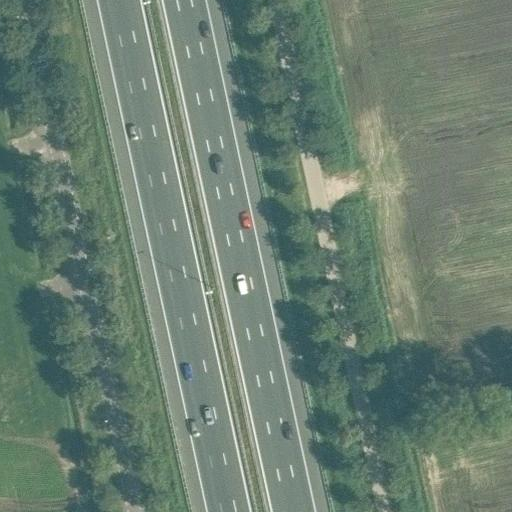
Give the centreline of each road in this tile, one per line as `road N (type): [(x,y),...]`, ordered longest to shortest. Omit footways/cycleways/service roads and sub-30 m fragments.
road 1 (motorway): [(119,0),(229,511)]
road 2 (tertiary): [(135,511),(25,0)]
road 3 (motorway): [(297,511),(188,0)]
road 4 (unclassified): [(387,511),(280,0)]
